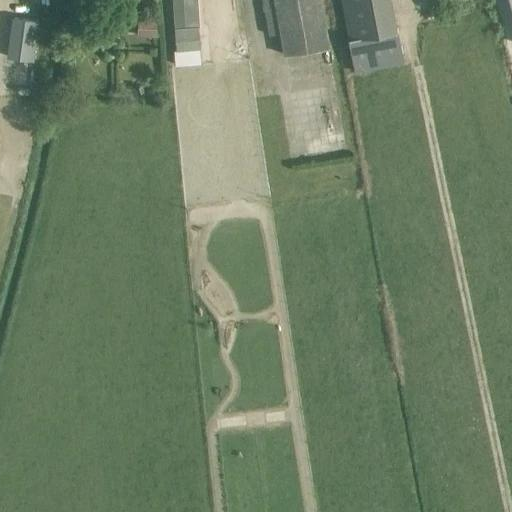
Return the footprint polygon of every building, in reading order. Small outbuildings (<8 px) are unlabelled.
[(182,0),(173,0),(175,27),(176,50),(200,48),(199,26),(185,27),(182,0)] [(274,0),(284,55),(331,47),(322,0),(274,0)] [(392,0),(340,0),(348,40),(349,40),(355,73),(405,63),(399,30),(398,30),(392,0)] [(138,17),(137,37),(158,37),(159,18),(138,17)] [(32,60),(37,22),(15,19),(10,57),(32,60)]
